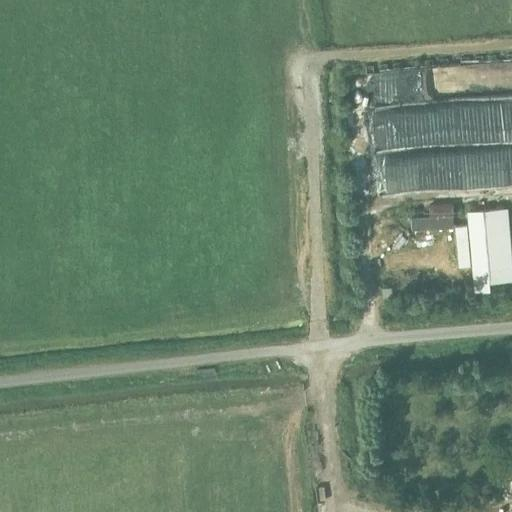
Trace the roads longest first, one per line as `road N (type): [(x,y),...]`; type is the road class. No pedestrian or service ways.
road 1 (unclassified): [(0,382),(511,328)]
road 2 (track): [(330,511),(306,53)]
road 3 (track): [(511,44),(306,53)]
